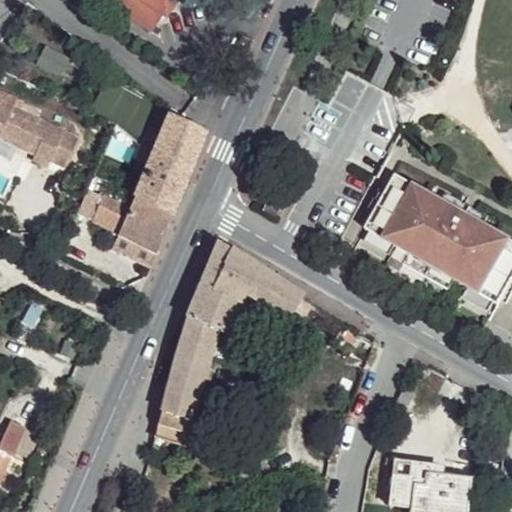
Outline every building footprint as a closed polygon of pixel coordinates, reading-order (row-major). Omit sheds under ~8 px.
[(85,0),(94,6),(98,0),(104,0),(151,32),(174,0),(85,0)] [(162,135),(148,128),(158,106),(109,83),(94,115),(144,137),(134,158),(147,167),(134,197),(135,197),(171,215),(204,134),(169,119),(162,135)] [(0,133),(1,131),(37,148),(33,155),(31,161),(45,167),(48,161),(63,168),(77,139),(13,108),(16,100),(0,92),(0,133)] [(1,131),(0,133),(0,138),(33,155),(37,148),(1,131)] [(511,289),(511,246),(399,181),(369,233),(359,250),(491,326),(500,311),(511,289)] [(268,212),(280,219),(292,193),(280,187),(268,212)] [(150,266),(171,215),(135,197),(134,197),(129,208),(104,197),(93,222),(117,233),(110,247),(150,266)] [(219,242),(185,317),(187,319),(154,437),(188,446),(218,331),(226,335),(234,331),(242,308),(239,298),(245,296),(298,325),(312,301),(219,242)] [(511,289),(500,311),(491,326),(511,338),(511,289)] [(11,423),(0,445),(0,451),(2,452),(12,457),(13,458),(27,431),(11,423)] [(0,481),(12,457),(2,452),(0,456),(0,481)] [(392,462),(388,500),(410,502),(409,509),(408,511),(465,511),(470,478),(441,475),(442,467),(392,462)] [(410,502),(388,500),(387,506),(409,509),(410,502)]
